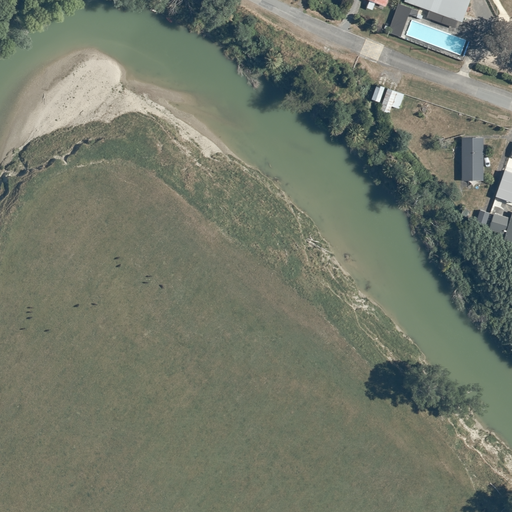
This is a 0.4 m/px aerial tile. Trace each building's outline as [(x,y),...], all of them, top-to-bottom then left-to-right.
[(369,0),(370,0),(367,8),(373,10),(376,2),(386,7),(388,0),(369,0)] [(405,0),(405,1),(463,22),(470,0),(405,0)] [(389,32),(401,37),(409,14),(417,17),(419,10),(400,3),(389,32)] [(380,102),(386,87),(378,84),(372,99),(380,102)] [(405,94),(388,88),(380,110),(389,113),(392,106),(399,109),(405,94)] [(462,137),(462,180),(484,180),(484,137),(462,137)] [(470,210),(462,207),(459,216),(467,219),(470,210)] [(490,213),(480,209),(475,224),(485,228),(490,213)] [(511,213),(511,218),(494,213),(489,229),(505,234),(504,240),(511,242),(511,213)]
